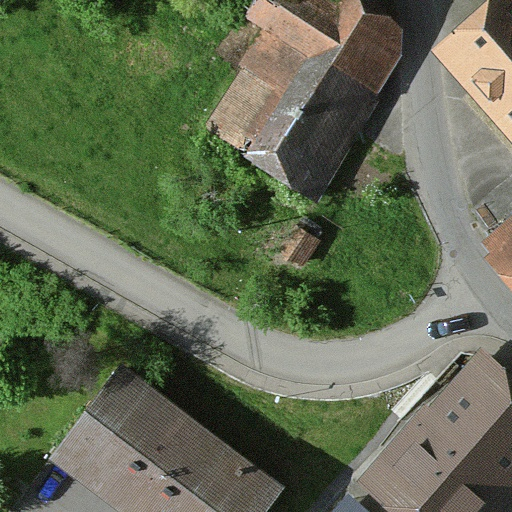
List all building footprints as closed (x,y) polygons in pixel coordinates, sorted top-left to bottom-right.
[(253,0),(247,9),(269,23),(257,43),(268,50),(261,60),(273,67),(265,79),(252,71),(220,119),(315,179),(348,128),(336,121),(395,27),(368,0),(253,0)] [(511,0),(505,0),(452,47),(511,116),(511,0)] [(511,238),(496,253),(511,271),(511,238)] [(491,485),(511,460),(511,378),(487,356),(436,415),(427,408),(374,468),(424,511),(479,511),(498,491),(491,485)] [(260,511),(278,490),(118,370),(57,449),(138,511),(260,511)] [(381,511),(349,486),(330,510),(332,511),(381,511)]
